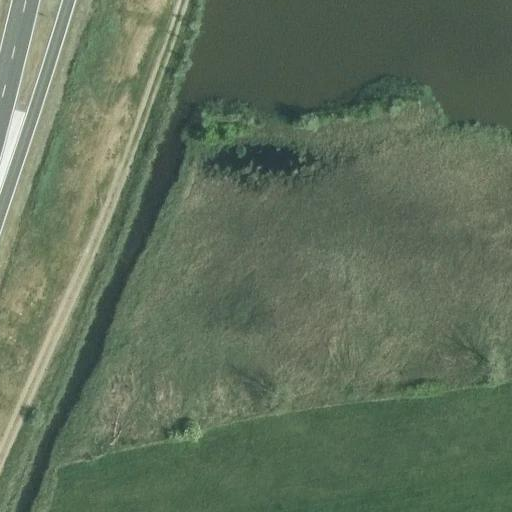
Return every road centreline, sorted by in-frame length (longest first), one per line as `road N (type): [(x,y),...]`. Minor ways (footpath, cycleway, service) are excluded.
road 1 (track): [(182,0),(123,170),(0,460)]
road 2 (trunk): [(0,189),(69,0)]
